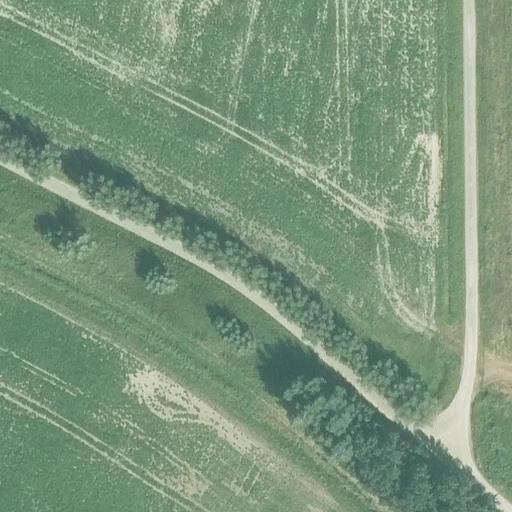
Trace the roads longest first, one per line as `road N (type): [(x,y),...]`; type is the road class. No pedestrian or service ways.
road 1 (unclassified): [(435,448),(226,277),(0,160)]
road 2 (unclassified): [(435,448),(458,410),(469,354),(467,0)]
